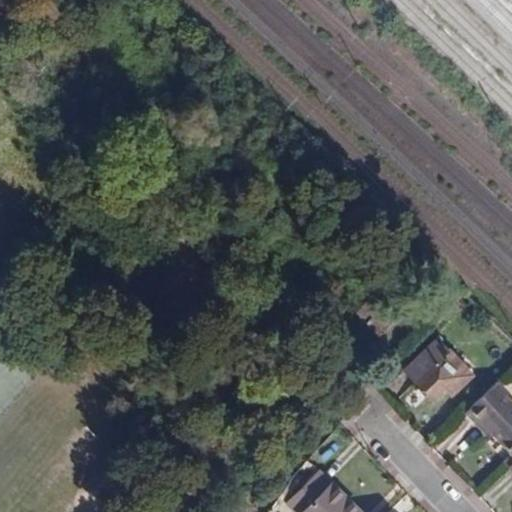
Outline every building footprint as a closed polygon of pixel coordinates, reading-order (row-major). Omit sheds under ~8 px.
[(354,313),(376,336),(398,315),(376,292),(354,313)] [(405,369),(432,397),(443,386),(452,378),(459,385),(470,373),(436,339),(405,369)] [(509,388),(497,376),(461,411),(473,423),(476,420),(488,432),(511,455),(511,398),(505,391),(509,388)] [(443,386),(450,393),(459,385),(452,378),(443,386)] [(473,423),(485,435),(488,432),(476,420),(473,423)] [(300,511),(360,511),(361,511),(331,481),(329,483),(321,474),(302,493),(310,502),(300,511)]
